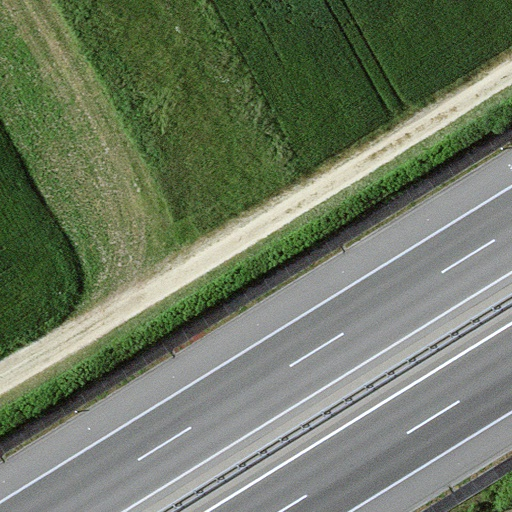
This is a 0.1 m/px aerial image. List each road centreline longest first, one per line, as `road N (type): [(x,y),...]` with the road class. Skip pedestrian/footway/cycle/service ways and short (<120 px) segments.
road 1 (track): [(511,67),(0,377)]
road 2 (motorway): [(511,228),(53,511)]
road 3 (motorway): [(278,511),(511,367)]
